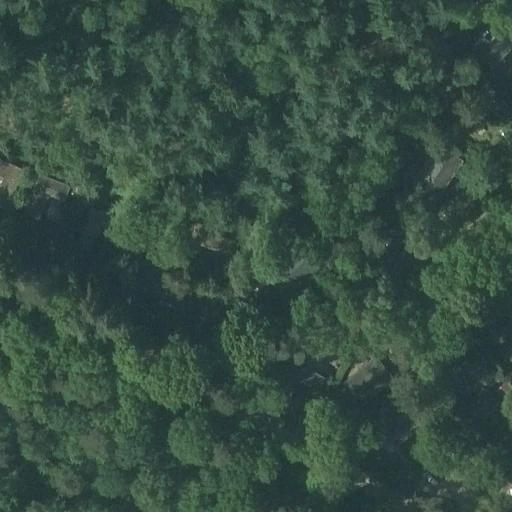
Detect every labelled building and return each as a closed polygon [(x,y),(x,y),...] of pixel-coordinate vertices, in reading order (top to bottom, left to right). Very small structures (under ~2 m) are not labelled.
[(511,45),(511,31),(505,24),(478,53),(492,67),(511,45)] [(454,78),(453,40),(439,40),(439,60),(423,60),(424,79),(454,78)] [(420,110),(391,95),(364,144),(393,159),(420,110)] [(433,133),(421,127),(414,142),(426,148),(433,133)] [(438,143),(412,182),(437,200),(464,160),(438,143)] [(0,174),(2,176),(0,181),(0,205),(4,207),(23,168),(0,156),(0,174)] [(69,185),(38,172),(22,213),(38,219),(48,195),(63,201),(69,185)] [(120,216),(90,205),(75,245),(90,251),(99,224),(114,230),(120,216)] [(405,238),(386,236),(381,281),(400,283),(405,238)] [(134,287),(178,305),(190,276),(146,257),(134,287)] [(344,381),(363,404),(395,378),(376,354),(344,381)] [(284,370),(317,390),(325,376),(292,357),(284,370)] [(434,402),(470,435),(500,401),(485,387),(469,406),(448,387),(434,402)] [(420,421),(404,394),(356,423),(372,450),(420,421)] [(511,470),(511,450),(500,458),(510,472),(511,470)]
